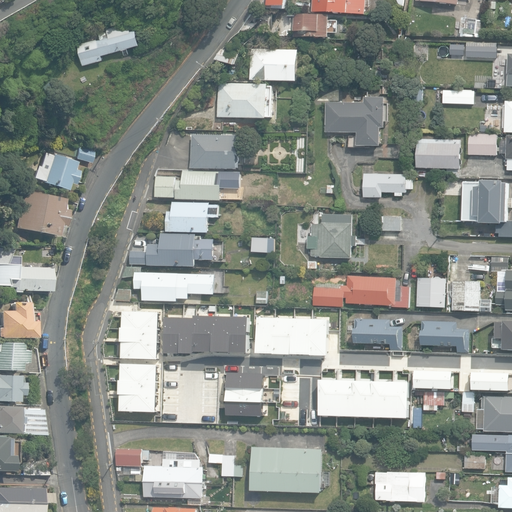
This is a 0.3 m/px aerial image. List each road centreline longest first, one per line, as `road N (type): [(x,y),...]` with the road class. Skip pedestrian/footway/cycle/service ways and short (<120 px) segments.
road 1 (tertiary): [(77,511),(55,346),(86,212),(114,162),(241,0)]
road 2 (residential): [(157,147),(95,328),(110,511)]
